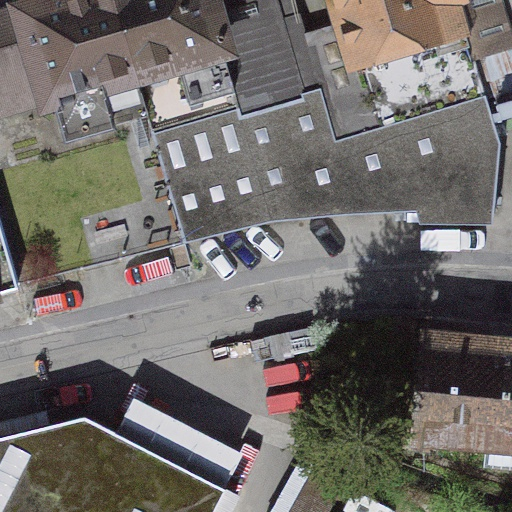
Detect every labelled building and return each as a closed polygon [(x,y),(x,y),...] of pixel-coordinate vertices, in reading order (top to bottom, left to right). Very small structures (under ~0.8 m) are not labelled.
[(0,229),(16,284),(184,242),(152,130),(113,0),(59,0),(0,17),(0,229)] [(113,0),(152,130),(238,105),(207,0),(113,0)] [(207,0),(238,105),(476,54),(511,43),(511,32),(502,0),(336,0),(344,23),(305,34),(294,0),(207,0)] [(499,143),(476,54),(238,105),(152,130),(184,242),(270,221),(420,210),(493,211),(499,143)] [(0,290),(15,286),(0,234),(0,290)] [(511,446),(511,346),(426,338),(417,438),(511,446)] [(0,511),(212,511),(225,488),(84,416),(0,436),(0,511)]
